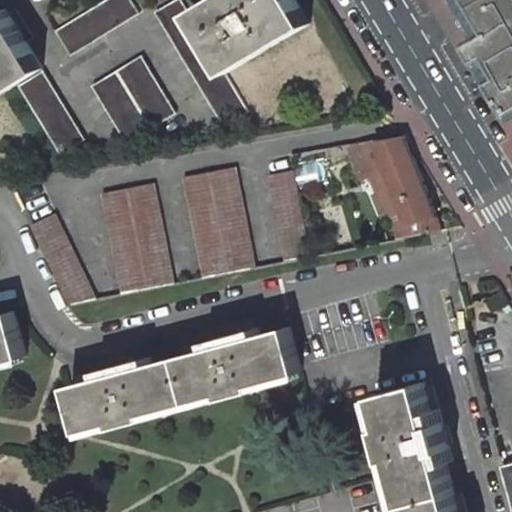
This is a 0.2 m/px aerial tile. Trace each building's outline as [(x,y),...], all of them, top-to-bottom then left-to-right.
[(140,13),(131,0),(105,0),(56,30),(71,55),(140,13)] [(249,113),(181,0),(174,0),(156,11),(225,127),(249,113)] [(296,0),(212,0),(191,13),(227,73),(310,23),(296,0)] [(511,0),(460,0),(482,36),(470,43),(481,61),(492,80),(511,112),(511,0)] [(0,93),(42,68),(6,9),(0,12),(0,93)] [(346,47),(310,70),(333,105),(369,81),(346,47)] [(142,56),(93,85),(127,143),(177,113),(142,56)] [(85,140),(43,71),(19,86),(60,154),(85,140)] [(385,218),(394,215),(402,237),(429,231),(443,229),(405,135),(375,140),(375,139),(348,144),(351,155),(361,180),(373,176),(379,192),(376,194),(385,218)] [(184,177),(204,277),(256,266),(236,166),(184,177)] [(312,255),(295,170),(269,175),(286,260),(312,255)] [(103,193),(124,293),(176,282),(155,183),(103,193)] [(32,225),(69,304),(98,298),(56,213),(35,224),(32,225)] [(0,362),(28,355),(16,310),(0,314),(0,362)] [(179,355),(192,401),(225,392),(226,397),(257,388),(256,382),(304,368),(302,365),(291,324),(262,332),(260,324),(209,339),(211,346),(179,355)] [(192,401),(179,355),(153,362),(151,355),(100,369),(102,376),(71,385),(84,430),(116,421),(118,428),(149,419),(148,413),(192,401)] [(410,502),(455,490),(448,462),(455,460),(444,420),(436,422),(425,381),(380,393),(388,424),(383,425),(392,458),(398,457),(410,502)] [(461,511),(455,490),(410,502),(412,511),(461,511)]
